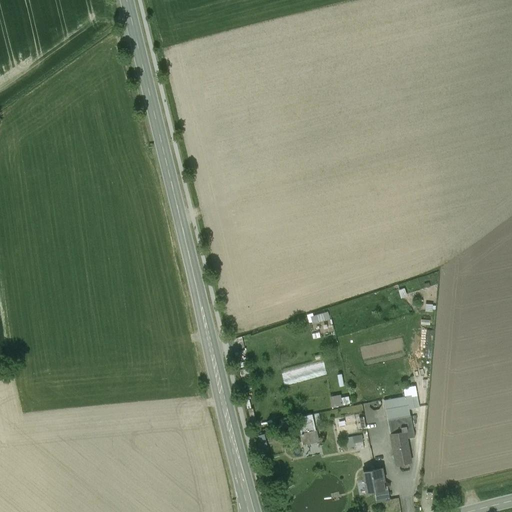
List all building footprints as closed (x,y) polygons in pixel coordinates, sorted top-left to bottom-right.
[(314,323),(331,317),(329,310),(312,316),(314,323)] [(363,357),(405,350),(403,338),(361,345),(363,357)] [(327,372),(323,356),(316,358),(316,361),(281,369),(283,381),(327,372)] [(330,396),(333,407),(345,404),(342,393),(330,396)] [(417,395),(412,396),(411,395),(405,396),(407,405),(408,405),(409,409),(419,407),(417,395)] [(405,396),(384,400),(388,419),(410,415),(409,409),(408,405),(407,405),(405,396)] [(358,430),(354,413),(335,418),(339,435),(358,430)] [(410,415),(388,419),(390,433),(404,431),(406,438),(415,437),(411,415),(410,415)] [(280,422),(282,427),(292,423),(290,418),(280,422)] [(315,431),(301,434),(303,442),(317,439),(315,431)] [(404,431),(390,433),(396,465),(411,463),(406,438),(404,431)] [(258,435),(260,446),(268,444),(266,433),(258,435)] [(349,445),(365,444),(364,434),(348,435),(349,445)] [(381,468),(363,471),(363,472),(364,472),(366,480),(365,481),(367,493),(374,491),(374,492),(384,490),(382,481),(383,481),(381,468)]
